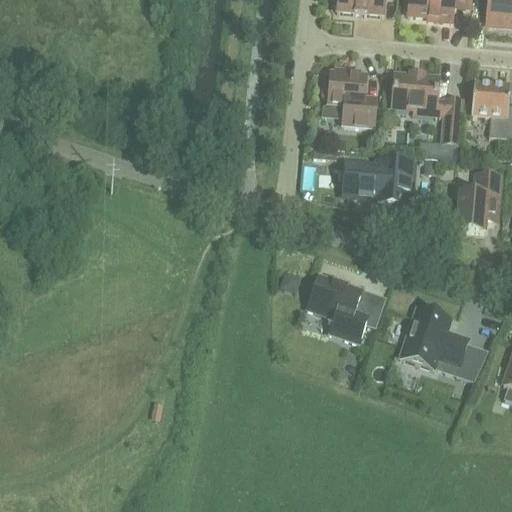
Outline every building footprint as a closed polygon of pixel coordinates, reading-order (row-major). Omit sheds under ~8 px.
[(335,0),(334,11),(337,14),(336,17),(382,21),(383,0),(335,0)] [(409,0),(409,3),(406,3),(405,16),(408,16),(407,21),(442,24),(442,26),(451,27),(452,12),(468,13),(469,0),(409,0)] [(511,0),(488,0),(486,30),(511,32),(511,0)] [(373,133),(376,104),(364,103),(366,80),(347,79),(348,76),(334,74),(334,78),(330,77),(329,86),(325,86),(322,89),(321,100),(324,103),(328,104),(327,109),(343,110),(341,130),(373,133)] [(422,81),(412,80),(410,80),(410,82),(394,80),(391,112),(434,116),(433,120),(444,121),(441,149),(457,150),(461,106),(445,105),(445,106),(436,106),(438,84),(422,83),(422,81)] [(473,87),(470,121),(490,123),(488,143),(511,144),(511,112),(507,112),(509,90),(473,87)] [(427,147),(425,159),(451,162),(452,151),(427,147)] [(313,154),(312,163),(321,164),(321,155),(313,154)] [(438,165),(436,165),(424,164),(423,179),(436,180),(438,165)] [(373,208),(376,208),(409,211),(413,170),(377,167),(376,171),(345,168),(342,201),(374,204),(373,208)] [(496,228),(497,210),(500,182),(476,180),(474,200),(460,198),(457,236),(483,238),(484,227),(496,228)] [(355,316),(360,299),(362,295),(318,281),(306,315),(334,324),(329,340),(344,345),(358,350),(368,321),(355,316)] [(459,372),(467,350),(468,345),(453,340),(452,342),(445,340),(446,338),(450,325),(416,314),(399,364),(433,375),(437,365),(459,372)] [(511,362),(502,391),(511,394),(511,362)]
